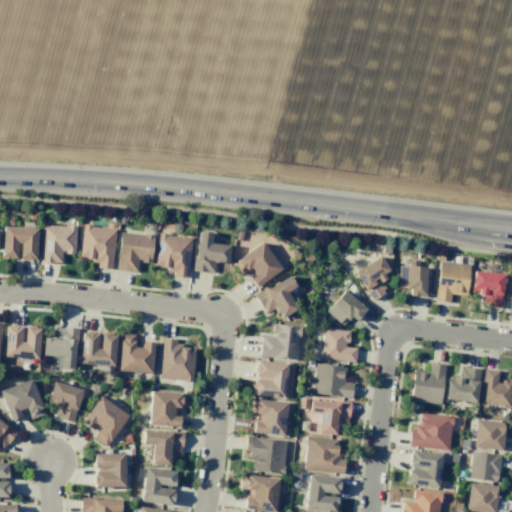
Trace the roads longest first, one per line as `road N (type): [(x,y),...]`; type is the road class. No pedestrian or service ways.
road 1 (secondary): [(0,177),(159,186),(511,230)]
road 2 (residential): [(202,511),(220,314),(0,289)]
road 3 (residential): [(374,511),(392,334),(511,349)]
